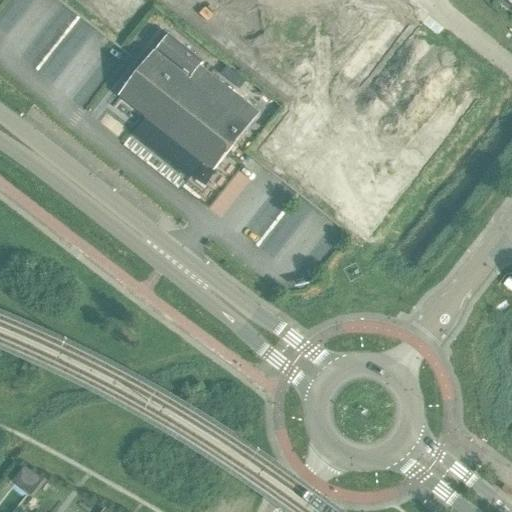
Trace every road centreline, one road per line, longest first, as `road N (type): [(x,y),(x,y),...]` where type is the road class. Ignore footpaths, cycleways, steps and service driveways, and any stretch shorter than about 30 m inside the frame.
road 1 (secondary): [(335,372),(0,112)]
road 2 (secondary): [(0,134),(212,299),(318,394)]
road 3 (residential): [(396,375),(508,233)]
road 4 (secondary): [(511,511),(410,429)]
